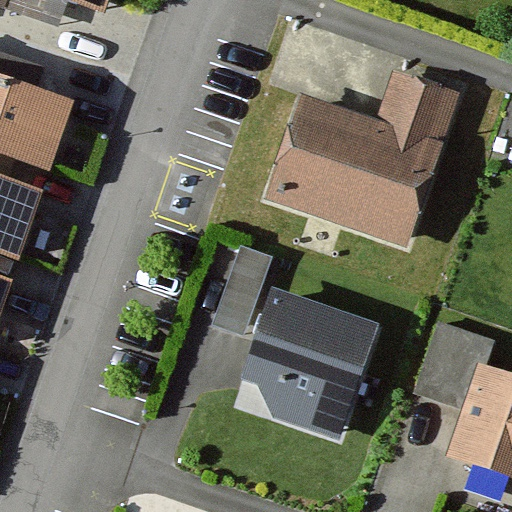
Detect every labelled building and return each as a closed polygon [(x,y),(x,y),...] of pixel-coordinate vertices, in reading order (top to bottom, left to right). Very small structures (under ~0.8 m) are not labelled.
[(306,107),(274,204),(407,247),(456,97),(390,76),(373,129),(306,107)] [(0,87),(0,160),(49,177),(70,111),(0,87)] [(0,187),(0,262),(17,269),(19,264),(42,202),(39,201),(0,187)] [(241,250),(213,328),(244,339),(273,262),(241,250)] [(0,328),(13,288),(0,283),(0,328)] [(274,298),(238,404),(341,439),(377,333),(274,298)] [(416,397),(471,416),(485,374),(494,345),(440,327),(416,397)] [(471,416),(453,460),(511,481),(511,384),(485,374),(471,416)]
